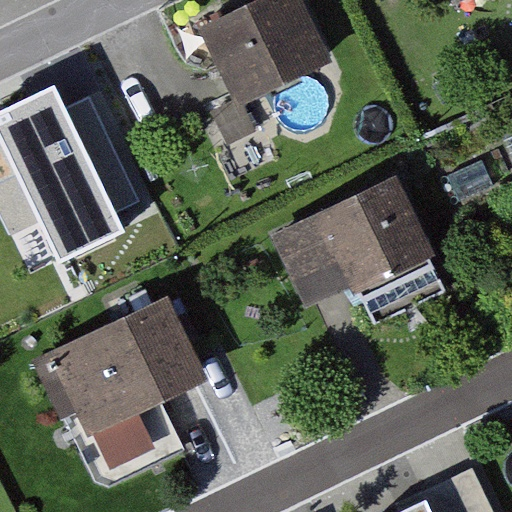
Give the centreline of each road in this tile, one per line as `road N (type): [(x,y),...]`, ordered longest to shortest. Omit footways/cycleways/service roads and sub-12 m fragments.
road 1 (residential): [(511,381),(244,511)]
road 2 (residential): [(124,0),(0,61)]
